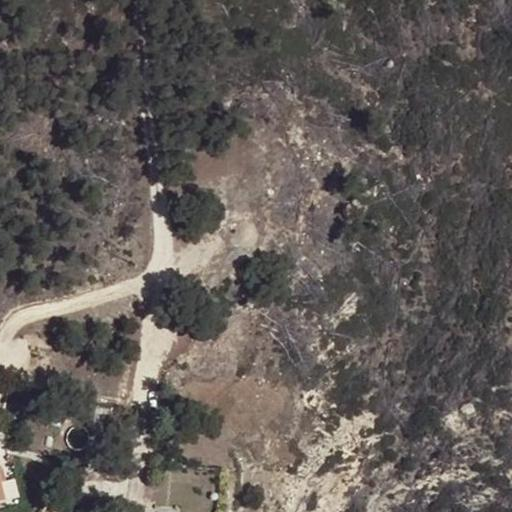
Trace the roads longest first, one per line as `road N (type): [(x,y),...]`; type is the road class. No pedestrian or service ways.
road 1 (track): [(127,511),(162,299),(149,0)]
road 2 (track): [(0,371),(16,323),(142,283),(162,261)]
